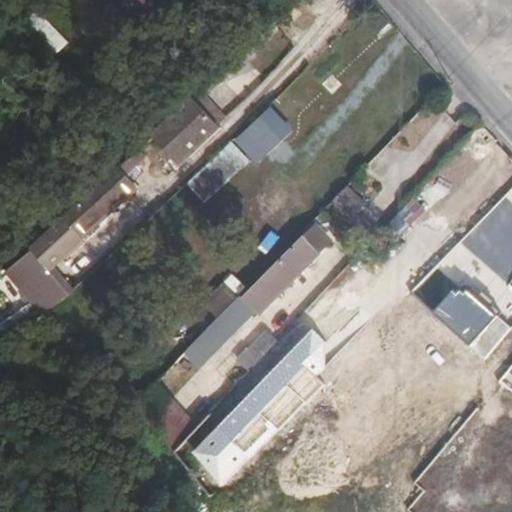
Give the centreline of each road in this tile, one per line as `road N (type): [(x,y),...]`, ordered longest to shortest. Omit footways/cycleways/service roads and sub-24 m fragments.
road 1 (unknown): [(373,0),(226,123),(69,274)]
road 2 (residential): [(403,0),(511,124)]
